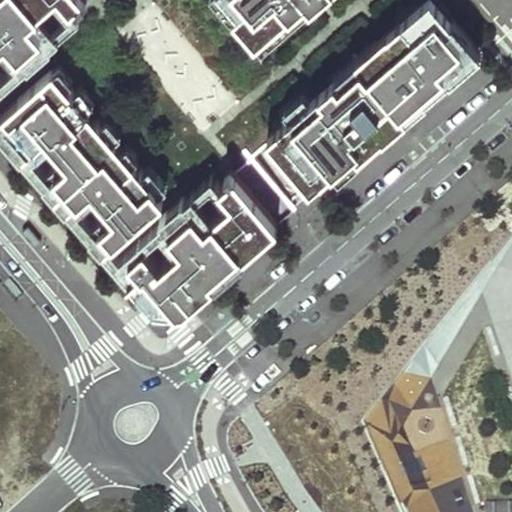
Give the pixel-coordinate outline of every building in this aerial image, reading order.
[(0,0),(0,85),(81,16),(76,10),(86,0),(0,0)] [(231,0),(260,32),(297,0),(231,0)] [(467,44),(429,0),(416,0),(386,26),(392,33),(317,97),(312,91),(268,130),(311,179),(467,44)] [(85,108),(90,104),(71,82),(68,84),(50,63),(0,106),(0,121),(103,241),(163,189),(134,155),(131,157),(114,137),(116,135),(97,113),(93,117),(85,108)] [(154,298),(171,305),(184,299),(214,273),(210,268),(239,243),(243,248),(277,219),(230,164),(216,176),(214,174),(118,258),(154,298)]
